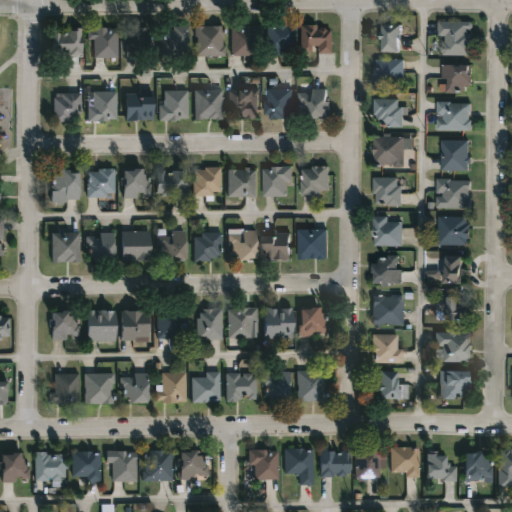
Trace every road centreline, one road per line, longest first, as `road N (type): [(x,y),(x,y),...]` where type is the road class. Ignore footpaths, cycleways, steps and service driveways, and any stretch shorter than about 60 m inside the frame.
road 1 (residential): [(0,12),(511,5)]
road 2 (residential): [(511,430),(0,434)]
road 3 (residential): [(493,429),(499,0)]
road 4 (residential): [(353,9),(350,428)]
road 5 (residential): [(32,14),(30,433)]
road 6 (residential): [(29,292),(352,290)]
road 7 (residential): [(34,152),(350,148)]
